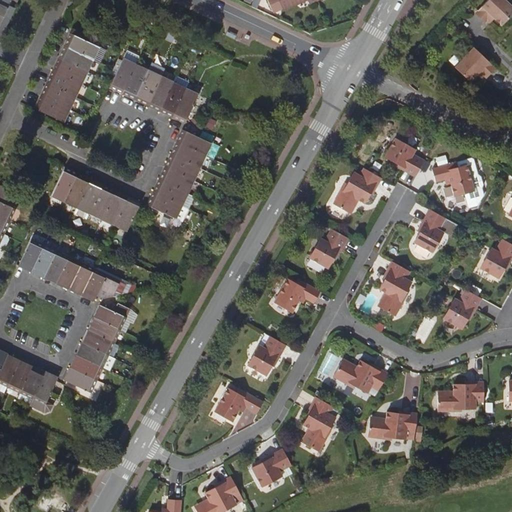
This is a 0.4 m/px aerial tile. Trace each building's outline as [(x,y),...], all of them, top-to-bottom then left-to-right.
[(0,0),(0,26),(4,29),(9,18),(4,15),(9,6),(11,0),(0,0)] [(319,2),(317,0),(266,0),(271,12),(280,7),(282,10),(304,0),(308,0),(311,5),(319,2)] [(492,16),(495,19),(502,26),(511,17),(511,16),(511,7),(504,0),(489,0),(482,7),(477,13),(486,22),(487,21),(492,16)] [(9,18),(13,8),(9,6),(4,15),(9,18)] [(69,33),(64,45),(93,60),(100,63),(106,50),(85,40),(87,36),(74,29),(72,34),(69,33)] [(93,60),(64,45),(62,49),(58,58),(88,72),(93,60)] [(496,68),(486,58),(474,48),(455,67),(470,82),(478,74),(480,72),(485,76),(486,77),(496,68)] [(109,88),(121,95),(136,64),(139,56),(127,50),(123,58),(111,83),(109,88)] [(88,72),(58,58),(52,70),(82,84),(88,72)] [(136,64),(121,95),(134,100),(149,70),(136,64)] [(82,84),(52,70),(46,83),(76,97),(82,84)] [(134,100),(147,106),(161,76),(149,70),(134,100)] [(173,82),(159,112),(172,118),(186,88),(189,81),(176,75),(173,82)] [(147,106),(159,112),(173,82),(161,76),(147,106)] [(46,83),(40,96),(70,109),(76,97),(46,83)] [(184,124),(185,122),(199,94),(186,88),(172,118),(184,124)] [(70,109),(40,96),(34,108),(64,122),(70,109)] [(182,130),(176,143),(205,156),(211,144),(185,131),(182,130)] [(416,175),(424,161),(412,154),(414,150),(394,138),(383,157),(394,163),(416,175)] [(176,143),(170,155),(200,169),(205,156),(176,143)] [(170,155),(164,167),(194,181),(200,169),(170,155)] [(469,158),(431,169),(434,182),(443,180),(449,178),(450,185),(453,196),(464,193),(468,208),(475,206),(477,204),(483,197),(481,190),(482,185),(480,178),(477,175),(472,159),(469,158)] [(415,177),(416,175),(394,163),(392,165),(415,177)] [(77,173),(65,167),(51,196),(63,202),(77,173)] [(164,167),(158,180),(188,194),(194,181),(164,167)] [(379,177),(363,168),(358,175),(353,172),(345,184),(342,191),(339,190),(331,204),(346,212),(354,198),(357,200),(363,203),(369,193),(379,177)] [(76,208),(90,179),(77,173),(63,202),(76,208)] [(381,178),(379,177),(369,193),(371,194),(381,178)] [(103,184),(90,179),(76,208),(89,214),(103,184)] [(158,180),(152,192),(182,206),(188,209),(194,197),(188,194),(158,180)] [(101,220),(115,190),(103,184),(89,214),(101,220)] [(114,226),(128,196),(115,190),(101,220),(114,226)] [(0,191),(0,216),(10,222),(15,209),(8,206),(11,197),(0,191)] [(146,205),(149,206),(176,219),(176,218),(183,221),(188,209),(182,206),(152,192),(151,194),(146,205)] [(126,232),(138,206),(139,205),(140,202),(128,196),(114,226),(126,232)] [(349,214),(357,200),(354,198),(346,212),(349,214)] [(430,210),(428,208),(416,230),(418,232),(430,210)] [(445,218),(430,210),(418,232),(412,242),(430,253),(442,232),(439,230),(445,218)] [(10,222),(0,216),(0,232),(4,234),(10,222)] [(344,236),(330,228),(324,239),(320,238),(308,258),(326,268),(332,257),(344,236)] [(347,238),(344,236),(332,257),(335,259),(347,238)] [(18,266),(31,272),(44,244),(31,238),(18,266)] [(511,254),(511,244),(502,239),(496,250),(491,248),(480,268),(499,278),(504,269),(511,254)] [(31,272),(43,278),(56,250),(44,244),(31,272)] [(43,278),(56,284),(69,256),(56,250),(43,278)] [(56,284),(68,290),(81,262),(69,256),(56,284)] [(394,262),(391,261),(381,278),(384,280),(394,262)] [(68,290),(81,296),(94,268),(81,262),(68,290)] [(410,271),(394,262),(384,280),(379,289),(385,293),(388,295),(381,309),(395,317),(403,303),(401,301),(405,294),(412,282),(406,279),(410,271)] [(93,301),(94,299),(96,295),(103,298),(110,297),(118,279),(106,274),(94,268),(81,296),(93,301)] [(320,291),(297,278),(296,280),(294,283),(287,279),(286,279),(273,302),(291,312),(297,302),(301,296),(305,298),(313,303),(320,291)] [(121,294),(136,291),(134,283),(128,284),(119,286),(121,294)] [(479,297),(465,289),(459,301),(454,299),(443,319),(461,329),(467,319),(479,297)] [(377,306),(381,309),(388,295),(385,293),(377,306)] [(481,299),(479,297),(467,319),(470,320),(481,299)] [(99,304),(93,317),(121,330),(127,318),(125,316),(128,308),(117,302),(113,311),(102,305),(99,304)] [(93,317),(87,329),(115,342),(121,330),(93,317)] [(120,345),(115,342),(87,329),(81,342),(109,355),(114,357),(120,345)] [(282,343),(269,335),(262,347),(258,344),(246,365),(264,375),(270,365),(282,343)] [(109,355),(81,342),(76,355),(103,368),(109,355)] [(286,344),(282,343),(270,365),(273,366),(286,344)] [(0,371),(8,354),(0,349),(0,371)] [(0,391),(4,394),(7,388),(21,359),(8,354),(0,371),(0,391)] [(76,355),(70,367),(97,380),(103,368),(76,355)] [(20,394),(33,365),(21,359),(7,388),(20,394)] [(342,359),(340,362),(353,370),(355,366),(342,359)] [(377,391),(386,375),(369,366),(359,360),(355,366),(353,370),(340,362),(332,376),(346,385),(347,382),(354,386),(367,393),(370,387),(377,391)] [(386,375),(388,372),(370,363),(369,366),(386,375)] [(29,404),(45,371),(33,365),(20,394),(17,399),(29,404)] [(64,380),(66,381),(91,393),(97,380),(70,367),(64,380)] [(57,377),(45,371),(29,404),(44,412),(50,410),(53,404),(46,401),(56,381),(57,377)] [(483,402),(483,384),(463,384),(452,385),(452,391),(452,395),(436,396),(437,412),(453,412),(452,409),(460,409),(475,409),(475,403),(483,402)] [(262,401),(237,387),(236,389),(235,392),(228,388),(226,387),(213,410),(231,421),(238,409),(240,405),(243,407),(255,413),(262,401)] [(318,398),(315,396),(305,413),(308,415),(318,398)] [(334,407),(318,398),(308,415),(302,425),(308,428),(312,430),(304,444),(318,452),(326,438),(324,437),(328,430),(335,418),(329,414),(334,407)] [(414,434),(417,415),(397,412),(386,411),(385,418),(384,422),(369,420),(367,436),(382,438),(382,436),(390,437),(405,439),(406,433),(414,434)] [(422,439),(424,425),(417,424),(415,438),(422,439)] [(300,442),(304,444),(312,430),(308,428),(300,442)] [(284,450),(282,448),(260,460),(261,462),(284,450)] [(291,465),(284,450),(261,462),(250,468),(260,486),(281,475),(279,471),(291,465)] [(232,478),(230,475),(213,485),(215,487),(232,478)] [(241,494),(232,478),(215,487),(204,493),(207,499),(209,502),(196,509),(197,511),(220,511),(223,511),(236,504),(233,498),(241,494)] [(194,506),(196,509),(209,502),(207,499),(194,506)] [(180,511),(181,500),(168,500),(168,509),(167,511),(180,511)]
